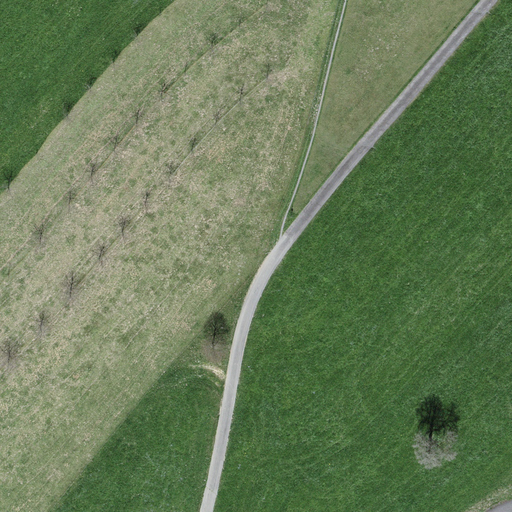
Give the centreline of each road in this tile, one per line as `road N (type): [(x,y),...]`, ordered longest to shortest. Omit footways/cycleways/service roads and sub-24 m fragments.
road 1 (track): [(270,270),(496,0)]
road 2 (track): [(210,511),(249,329),(270,270)]
